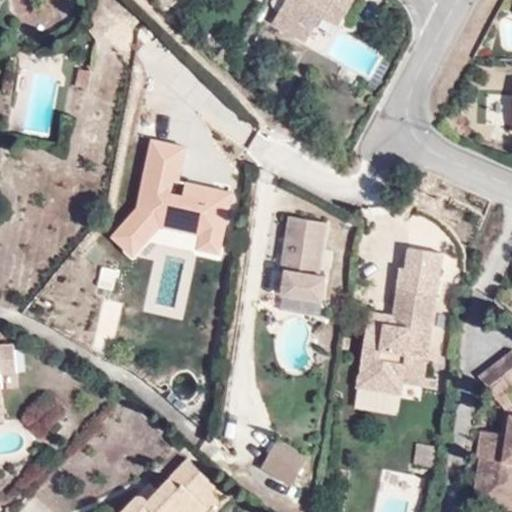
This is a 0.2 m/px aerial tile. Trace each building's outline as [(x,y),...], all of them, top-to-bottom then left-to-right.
[(270,0),(268,5),(265,10),(299,30),(315,5),(330,14),(338,0),(270,0)] [(66,83),(77,85),(84,62),(72,60),(66,83)] [(505,123),(508,96),(490,94),(487,121),(505,123)] [(311,276),(317,223),(282,217),(273,270),(279,271),(275,297),(314,303),(317,277),(311,276)] [(417,386),(432,278),(399,272),(396,292),(392,291),(387,325),(379,323),(378,330),(361,327),(354,377),(417,386)] [(0,372),(10,372),(7,343),(0,343),(0,372)] [(499,409),(495,435),(503,436),(508,416),(511,416),(511,402),(507,402),(502,392),(511,383),(511,357),(507,351),(479,373),(499,409)] [(471,460),(474,460),(470,490),(483,492),(482,506),(500,509),(502,496),(511,497),(511,416),(508,416),(503,436),(495,435),(476,432),(471,460)] [(301,462),(270,444),(256,470),(287,487),(301,462)] [(410,464),(432,467),(435,448),(414,444),(410,464)] [(210,511),(220,502),(183,464),(143,505),(138,500),(126,511),(210,511)] [(483,492),(470,490),(468,503),(482,506),(483,492)] [(511,497),(502,496),(500,509),(511,510),(511,497)]
